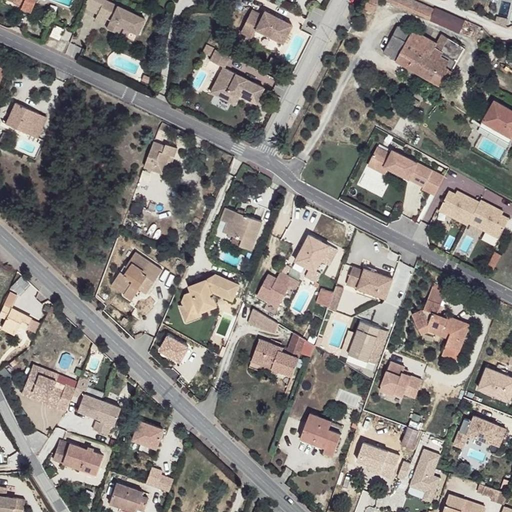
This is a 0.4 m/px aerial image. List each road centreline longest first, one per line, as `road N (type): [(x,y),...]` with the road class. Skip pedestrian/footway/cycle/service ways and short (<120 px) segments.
road 1 (primary): [(297,511),(0,232)]
road 2 (residential): [(0,32),(260,158)]
road 3 (residential): [(260,158),(306,193),(511,296)]
road 4 (residential): [(260,158),(341,0)]
road 5 (residential): [(0,392),(62,511)]
